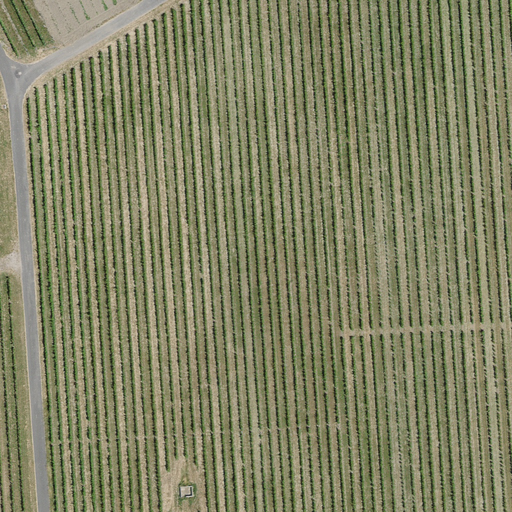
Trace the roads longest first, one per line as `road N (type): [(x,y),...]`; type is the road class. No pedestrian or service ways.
road 1 (track): [(17,79),(44,511)]
road 2 (track): [(17,79),(153,0)]
